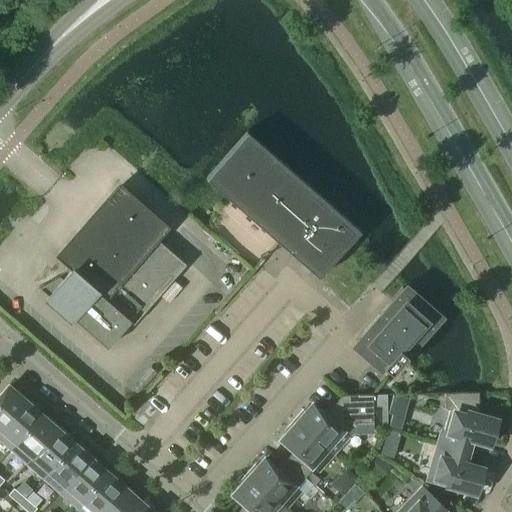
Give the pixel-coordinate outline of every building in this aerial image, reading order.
[(204,178),(217,189),(318,277),(359,230),(246,131),(204,178)] [(59,275),(37,287),(106,347),(129,320),(132,324),(185,263),(157,239),(168,226),(121,185),(57,258),(70,269),(62,278),(59,275)] [(385,311),(364,335),(359,340),(380,359),(382,357),(385,360),(381,364),(390,372),(438,318),(402,287),(390,300),(394,304),(387,313),(385,311)] [(0,392),(0,426),(25,399),(15,390),(13,392),(6,386),(0,392)] [(439,442),(466,450),(470,437),(489,443),(496,420),(478,415),(478,391),(444,392),(444,407),(449,407),(439,442)] [(296,422),(332,453),(348,435),(344,432),(352,422),(373,422),(372,394),(342,394),(324,415),(312,404),(296,422)] [(0,426),(0,438),(11,448),(39,415),(33,409),(34,407),(25,399),(0,426)] [(392,413),(388,425),(400,429),(403,417),(392,413)] [(39,415),(11,448),(26,462),(32,455),(33,455),(57,428),(47,419),(46,421),(39,415)] [(316,470),(332,453),(296,422),(281,439),(293,450),(285,460),(304,477),(313,467),(316,470)] [(26,462),(43,477),(72,444),(65,438),(67,436),(57,428),(33,455),(32,455),(26,462)] [(466,450),(439,442),(429,478),(475,491),(482,468),(462,463),(466,450)] [(43,477),(60,491),(90,456),(80,447),(78,449),(72,444),(43,477)] [(378,454),(366,466),(379,478),(390,465),(378,454)] [(60,491),(76,505),(105,472),(98,466),(99,464),(90,456),(60,491)] [(256,464),(246,475),(284,507),(299,490),(309,498),(317,488),(304,477),(285,460),(276,469),(264,458),(257,466),(256,464)] [(83,511),(99,511),(123,485),(112,476),(111,478),(105,472),(76,505),(83,511)] [(279,511),(284,507),(246,475),(237,485),(239,487),(233,494),(245,505),(238,511),(279,511)] [(127,511),(137,501),(130,495),(132,493),(123,485),(99,511),(127,511)] [(446,486),(444,493),(456,497),(459,489),(446,486)] [(19,504),(25,498),(13,487),(7,494),(19,504)] [(437,511),(443,507),(422,488),(399,511),(437,511)] [(32,511),(36,507),(25,498),(19,504),(28,511),(32,511)] [(153,511),(145,504),(143,506),(137,501),(127,511),(153,511)]
